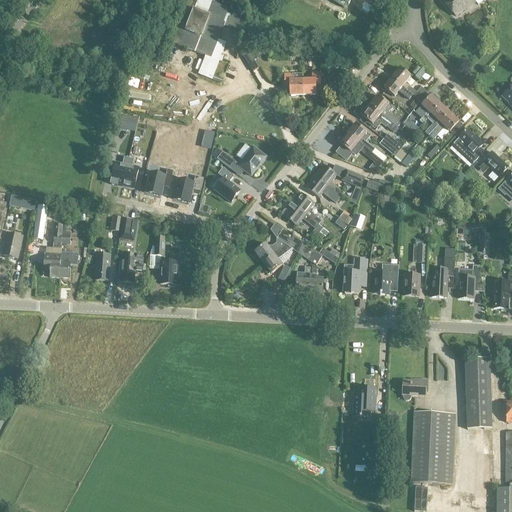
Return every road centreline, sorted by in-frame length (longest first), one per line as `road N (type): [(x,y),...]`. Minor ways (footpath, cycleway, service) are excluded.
road 1 (track): [(357,511),(273,461),(14,395)]
road 2 (tertiary): [(212,317),(511,332)]
road 3 (unclassified): [(236,230),(392,37),(417,29)]
road 4 (tertiary): [(54,308),(212,317)]
road 5 (unclassified): [(511,136),(440,70),(417,29)]
road 6 (unclassified): [(236,230),(106,199)]
road 7 (unclassified): [(0,424),(54,308)]
